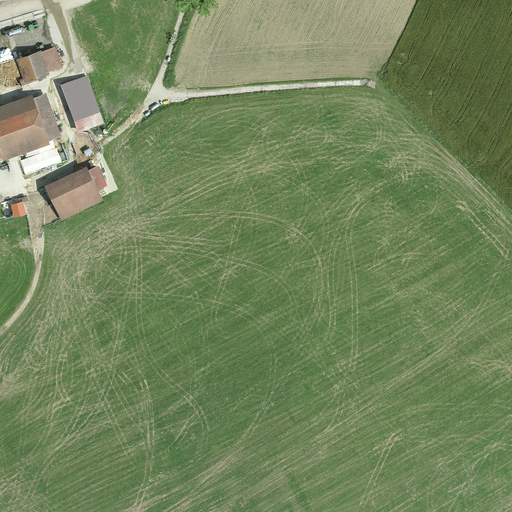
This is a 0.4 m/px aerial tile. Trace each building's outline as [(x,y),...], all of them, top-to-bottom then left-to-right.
[(55,46),(0,65),(0,80),(3,89),(63,67),(55,46)] [(86,74),(61,82),(76,130),(100,122),(86,74)] [(41,90),(0,104),(0,158),(59,138),(41,90)] [(46,182),(64,220),(103,202),(86,164),(46,182)] [(25,199),(12,203),(16,216),(29,212),(25,199)]
